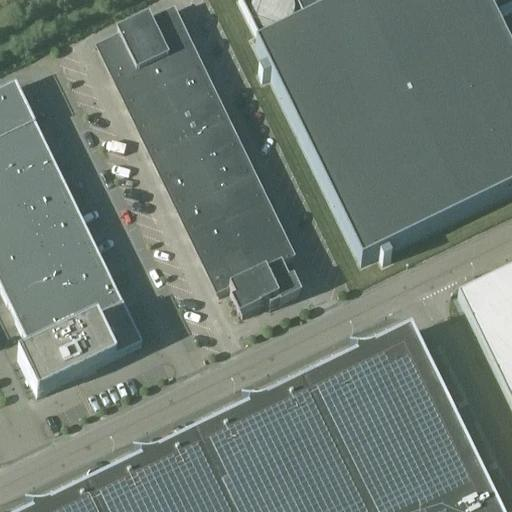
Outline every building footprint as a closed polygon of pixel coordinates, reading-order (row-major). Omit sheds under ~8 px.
[(358,0),(320,19),(310,0),(242,0),(237,2),(259,48),(254,50),(265,73),(257,77),(261,86),(269,82),(360,269),(377,261),(381,269),(390,264),(386,256),(511,195),(511,63),(481,0),(358,0)] [(170,16),(133,34),(151,70),(188,53),(170,16)] [(97,52),(114,88),(151,70),(133,34),(97,52)] [(151,70),(163,96),(176,121),(212,103),(188,53),(151,70)] [(151,70),(114,88),(127,113),(163,96),(151,70)] [(14,91),(0,97),(0,145),(33,130),(14,91)] [(163,96),(127,113),(139,139),(176,121),(163,96)] [(212,103),(176,121),(188,146),(224,128),(212,103)] [(176,121),(139,139),(151,164),(188,146),(176,121)] [(224,128),(188,146),(200,171),(236,154),(224,128)] [(33,130),(0,145),(0,177),(2,182),(48,160),(33,130)] [(188,146),(151,164),(163,189),(200,171),(188,146)] [(236,154),(200,171),(212,196),(249,179),(236,154)] [(48,160),(2,182),(17,212),(63,190),(48,160)] [(200,171),(163,189),(175,214),(212,196),(200,171)] [(249,179),(212,196),(224,222),(261,204),(249,179)] [(2,182),(0,183),(0,220),(17,212),(2,182)] [(63,190),(17,212),(32,243),(77,221),(63,190)] [(212,196),(175,214),(188,239),(224,222),(212,196)] [(261,204),(224,222),(237,247),(273,229),(261,204)] [(17,212),(0,220),(0,257),(32,243),(17,212)] [(77,221),(32,243),(46,273),(92,251),(77,221)] [(224,222),(188,239),(200,265),(237,247),(224,222)] [(273,229),(237,247),(254,284),(280,271),(291,266),(273,229)] [(32,243),(0,257),(0,293),(1,295),(46,273),(32,243)] [(237,247),(200,265),(218,301),(228,296),(254,284),(237,247)] [(92,251),(46,273),(61,303),(107,281),(92,251)] [(280,271),(254,284),(269,314),(295,301),(280,271)] [(46,273),(1,295),(15,325),(61,303),(46,273)] [(511,275),(456,302),(511,418),(511,275)] [(107,281),(61,303),(75,333),(121,311),(107,281)] [(254,284),(228,296),(241,322),(266,310),(268,314),(269,314),(254,284)] [(61,303),(15,325),(30,355),(75,333),(61,303)] [(121,311),(75,333),(30,355),(30,356),(17,362),(36,402),(140,351),(121,311)] [(495,511),(409,336),(45,511),(495,511)]
